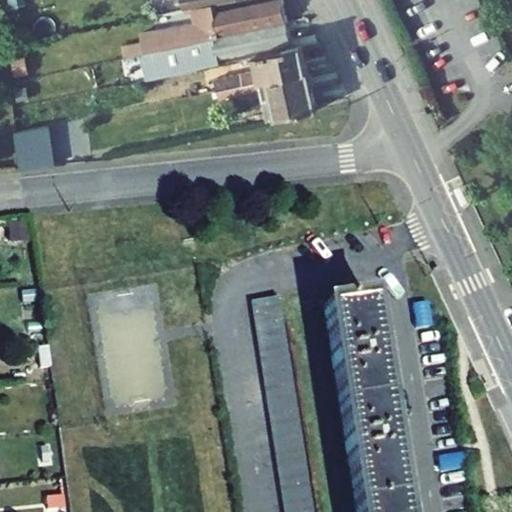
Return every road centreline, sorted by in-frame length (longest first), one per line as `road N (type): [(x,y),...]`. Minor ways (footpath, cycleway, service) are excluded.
road 1 (residential): [(0,195),(346,157),(407,142)]
road 2 (secondary): [(407,142),(511,371)]
road 3 (secondary): [(341,0),(407,142)]
